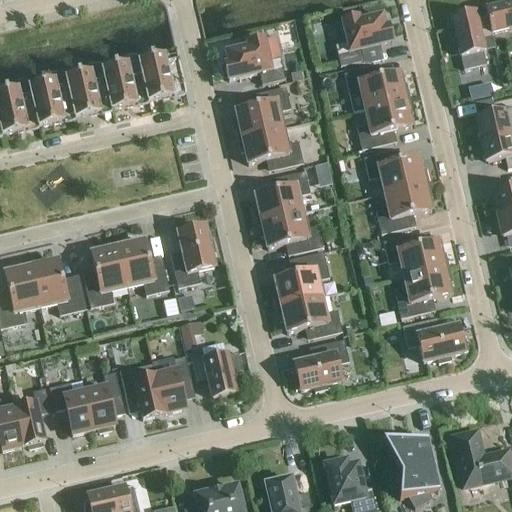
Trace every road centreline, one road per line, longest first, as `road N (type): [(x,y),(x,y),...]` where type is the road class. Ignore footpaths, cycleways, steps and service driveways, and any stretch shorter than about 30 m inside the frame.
road 1 (residential): [(408,0),(494,375)]
road 2 (residential): [(40,481),(279,426)]
road 3 (residential): [(279,426),(225,191)]
road 4 (residential): [(0,243),(225,191)]
road 5 (residential): [(279,426),(494,375)]
road 6 (residential): [(208,117),(0,166)]
road 7 (residential): [(208,117),(180,0)]
